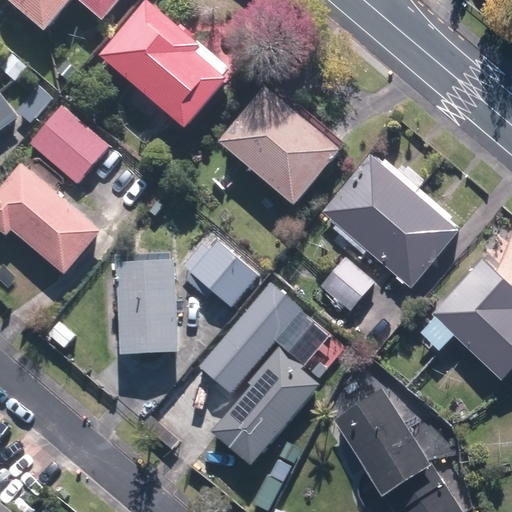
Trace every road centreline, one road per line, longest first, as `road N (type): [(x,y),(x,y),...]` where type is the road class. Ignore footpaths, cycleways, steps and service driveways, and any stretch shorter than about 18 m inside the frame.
road 1 (residential): [(0,370),(159,511)]
road 2 (tertiary): [(511,123),(364,0)]
